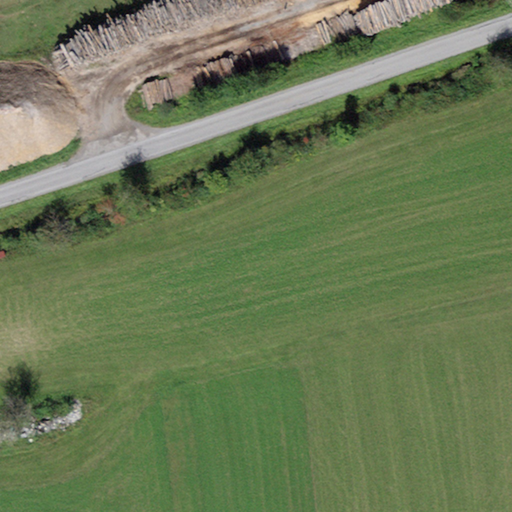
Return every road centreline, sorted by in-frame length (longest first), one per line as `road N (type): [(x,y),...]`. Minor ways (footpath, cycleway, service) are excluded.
road 1 (unclassified): [(511,26),(0,197)]
road 2 (track): [(101,86),(326,0)]
